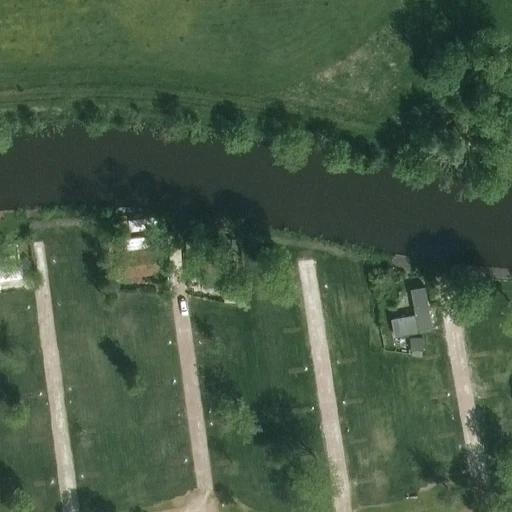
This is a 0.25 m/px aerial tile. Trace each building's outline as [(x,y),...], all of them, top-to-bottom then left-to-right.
[(67,242),(68,270),(96,270),(96,242),(67,242)] [(20,244),(0,245),(0,292),(1,292),(0,277),(23,276),(20,244)] [(140,274),(158,272),(155,247),(115,251),(119,277),(132,275),(132,281),(140,280),(140,274)] [(234,285),(233,250),(208,251),(209,266),(203,266),(204,287),(234,285)] [(187,273),(199,272),(199,255),(187,255),(187,273)] [(249,297),(295,307),(298,294),(270,288),(273,276),(254,272),(249,297)] [(393,334),(433,327),(425,281),(409,284),(413,309),(389,314),(393,334)] [(453,334),(456,350),(511,339),(511,314),(509,296),(458,305),(461,320),(488,315),(490,327),(453,334)] [(330,299),(328,314),(372,320),(374,305),(330,299)] [(492,361),(490,345),(459,349),(461,365),(492,361)] [(400,484),(398,452),(360,453),(361,486),(400,484)] [(285,511),(284,484),(270,484),(271,511),(285,511)] [(86,491),(87,511),(120,511),(119,489),(86,491)]
